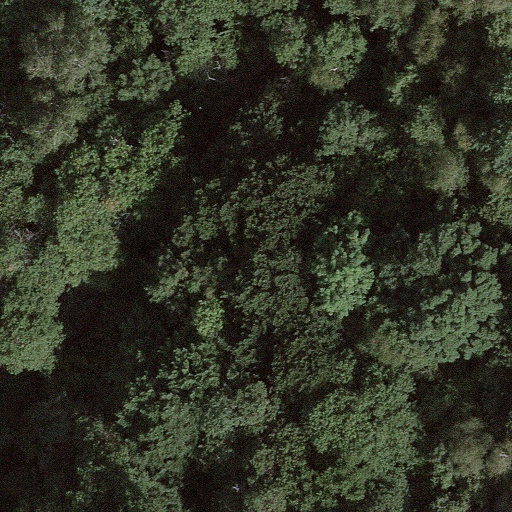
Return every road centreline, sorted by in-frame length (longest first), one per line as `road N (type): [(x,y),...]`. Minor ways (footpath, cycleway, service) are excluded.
road 1 (track): [(0,468),(145,200),(315,0)]
road 2 (track): [(240,82),(339,0)]
